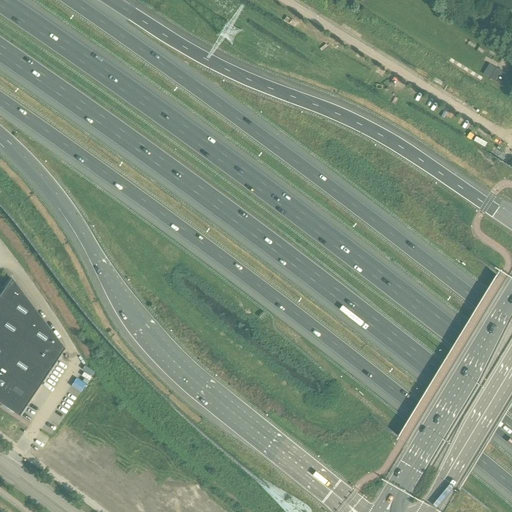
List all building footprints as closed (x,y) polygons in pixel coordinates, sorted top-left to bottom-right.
[(504,75),(505,74),(501,71),(496,68),(490,78),(495,82),(499,84),(501,80),(505,83),(508,78),(504,75)] [(11,278),(0,293),(0,307),(29,326),(37,313),(11,278)] [(0,307),(0,336),(15,346),(29,326),(0,307)] [(37,313),(29,326),(15,346),(50,370),(64,349),(37,313)] [(0,336),(0,368),(15,346),(0,336)] [(15,346),(0,368),(0,370),(34,393),(50,370),(15,346)] [(0,370),(0,403),(18,416),(34,393),(0,370)]
